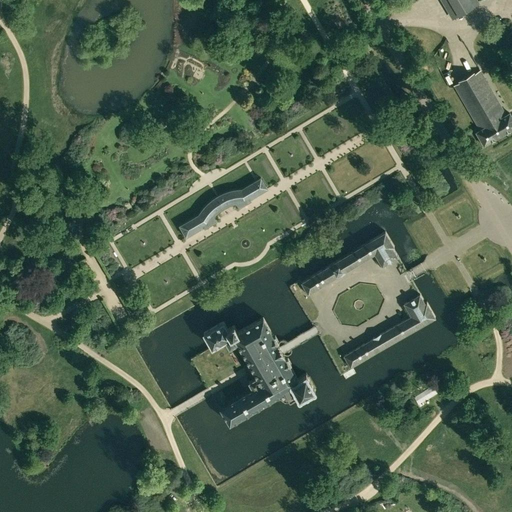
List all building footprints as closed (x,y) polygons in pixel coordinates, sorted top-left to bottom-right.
[(476,0),(441,0),(452,17),(477,2),(476,0)] [(480,72),(455,87),(480,130),(476,132),(484,146),(511,129),(511,117),(509,113),(505,116),(480,72)] [(218,194),(217,195),(215,196),(211,199),(207,203),(203,207),(200,211),(198,214),(179,225),(186,237),(203,227),(204,228),(217,220),(214,215),(217,213),(222,209),(225,207),(231,204),(236,203),(239,207),(251,200),(251,199),(268,188),(261,177),(241,188),(238,188),(234,189),(230,189),(227,191),(222,193),(218,194)] [(394,247),(385,231),(301,282),(308,294),(374,254),(382,266),(398,257),(393,248),(394,247)] [(343,355),(350,367),(435,317),(427,302),(425,303),(420,293),(403,303),(410,316),(343,355)] [(229,424),(257,408),(258,409),(266,404),(265,403),(279,395),(280,397),(285,400),(290,400),(296,396),(298,401),(316,391),(306,373),(297,379),(289,365),(291,364),(288,357),(286,359),(281,350),(279,346),(277,342),(278,341),(275,335),(274,336),(263,317),(238,331),(234,325),(228,328),(224,321),(202,333),(212,349),(225,342),(229,348),(237,344),(248,363),(245,365),(251,374),(253,373),(256,376),(248,381),(252,389),(219,407),(229,424)]
